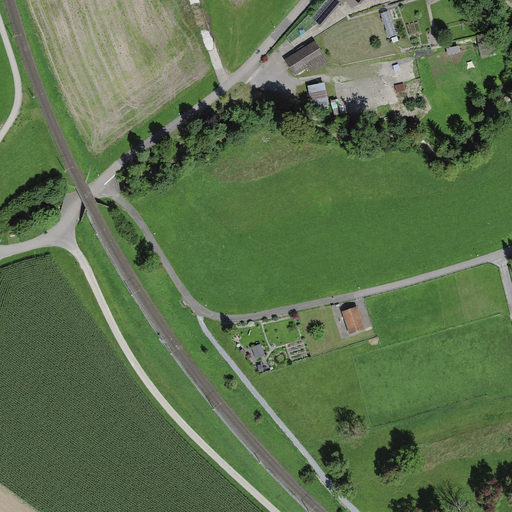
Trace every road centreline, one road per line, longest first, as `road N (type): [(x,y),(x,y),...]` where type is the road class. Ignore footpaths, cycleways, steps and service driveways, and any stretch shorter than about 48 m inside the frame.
road 1 (track): [(100,182),(135,215),(194,305),(228,318),(377,290),(511,249)]
road 2 (track): [(62,233),(133,361),(194,442),(275,511)]
road 3 (residential): [(308,0),(227,86),(111,172)]
road 4 (track): [(0,18),(20,91),(0,140)]
